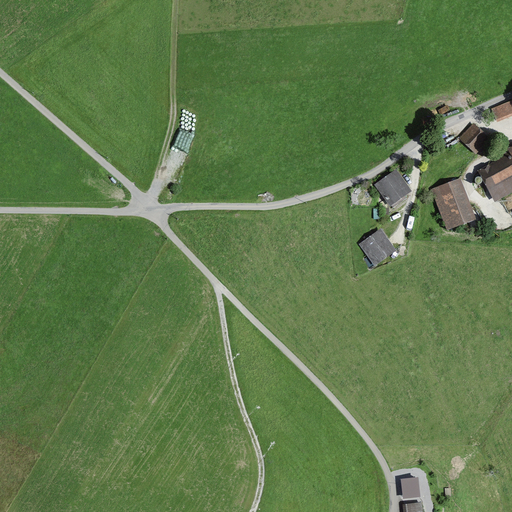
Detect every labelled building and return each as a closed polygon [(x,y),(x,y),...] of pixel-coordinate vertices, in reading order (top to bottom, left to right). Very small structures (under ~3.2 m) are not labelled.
[(511,101),(490,110),(494,121),(511,113),(511,101)] [(473,151),(484,140),(471,127),(460,138),(473,151)] [(511,148),(494,159),(496,163),(479,173),(490,194),(505,185),(504,184),(511,179),(511,148)] [(376,185),(386,201),(404,188),(393,173),(376,185)] [(429,189),(445,230),(465,222),(449,181),(429,189)] [(361,245),(371,260),(389,247),(379,233),(361,245)] [(403,499),(420,497),(418,478),(401,480),(403,499)] [(403,505),(403,511),(427,511),(426,502),(403,505)]
